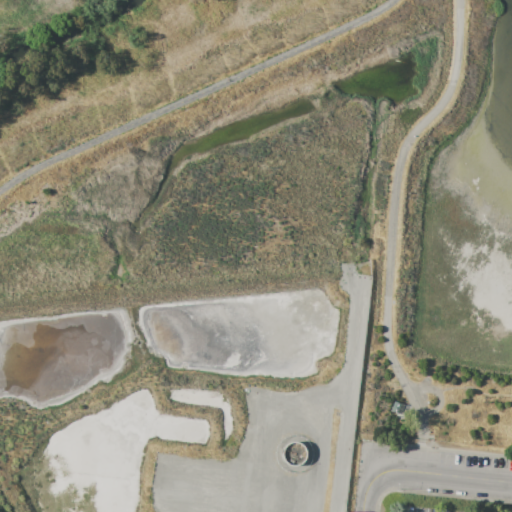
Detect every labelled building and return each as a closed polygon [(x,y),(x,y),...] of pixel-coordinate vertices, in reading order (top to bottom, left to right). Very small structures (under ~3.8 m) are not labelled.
[(274,474),(252,472),(253,465),(254,465),(257,440),(262,440),(259,466),(275,468),(274,474)] [(281,467),(276,467),(279,442),(284,442),(281,467)] [(290,472),(289,486),(276,485),(277,471),(290,472)] [(310,495),(304,494),(306,473),(312,474),(310,495)] [(272,476),(271,482),(250,480),(250,474),(272,476)] [(253,511),(246,510),(248,482),(256,483),(253,511)] [(295,511),(255,511),(257,486),(298,490),(295,511)] [(308,511),(302,511),(304,498),(310,499),(308,511)]
